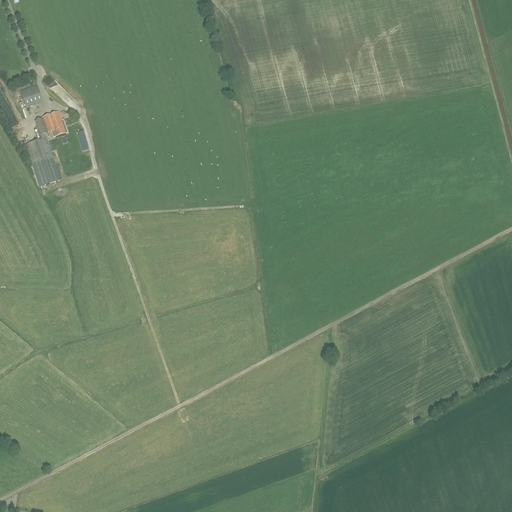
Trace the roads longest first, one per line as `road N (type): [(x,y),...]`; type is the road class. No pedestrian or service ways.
road 1 (track): [(511,229),(0,501)]
road 2 (track): [(179,405),(90,151)]
